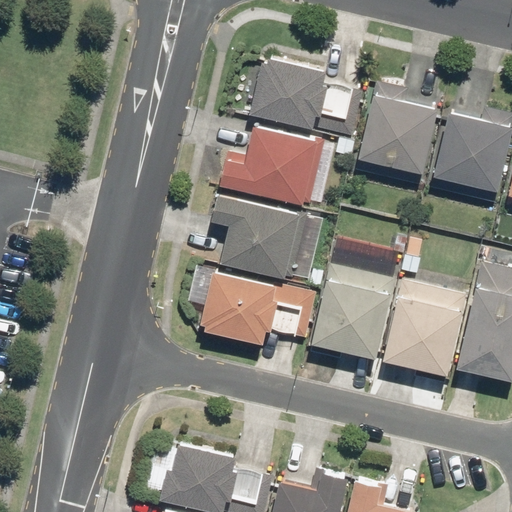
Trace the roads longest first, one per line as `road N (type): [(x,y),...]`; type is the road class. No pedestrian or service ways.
road 1 (residential): [(100,344),(511,441)]
road 2 (residential): [(157,83),(100,344)]
road 3 (residential): [(100,344),(58,511)]
